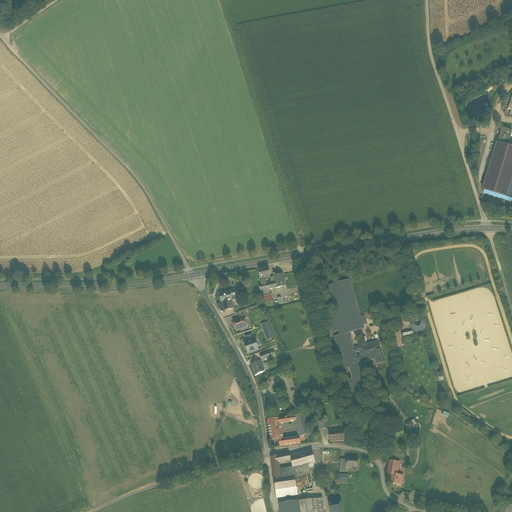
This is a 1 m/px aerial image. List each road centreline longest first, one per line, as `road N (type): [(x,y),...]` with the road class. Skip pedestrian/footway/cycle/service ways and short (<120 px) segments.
road 1 (tertiary): [(192,275),(437,232),(511,229)]
road 2 (track): [(427,0),(429,50),(511,306)]
road 3 (unclassified): [(0,34),(142,185),(192,275)]
road 4 (track): [(302,255),(220,0)]
road 5 (unclassified): [(192,275),(243,360),(268,454)]
road 6 (tertiary): [(0,286),(192,275)]
road 7 (unclassified): [(268,454),(312,445),(365,450),(377,459),(386,492),(425,511)]
road 8 (unclassified): [(89,511),(268,454)]
